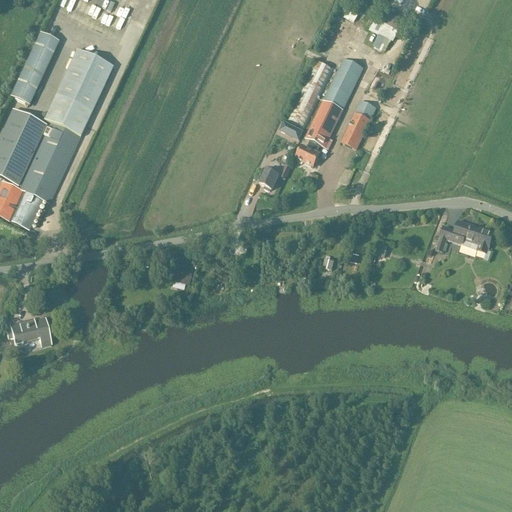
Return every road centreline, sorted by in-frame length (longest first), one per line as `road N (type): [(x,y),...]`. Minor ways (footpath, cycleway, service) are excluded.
road 1 (unclassified): [(0,270),(332,214),(470,204),(511,217)]
road 2 (track): [(35,511),(63,478),(172,422),(253,393),(354,382),(415,386),(415,403)]
road 3 (track): [(415,403),(270,412),(223,511)]
